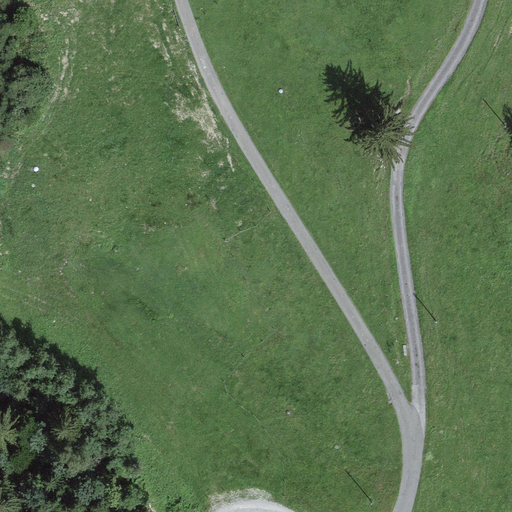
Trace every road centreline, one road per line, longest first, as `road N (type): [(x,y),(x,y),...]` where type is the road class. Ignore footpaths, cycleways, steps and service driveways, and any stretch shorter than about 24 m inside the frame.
road 1 (unclassified): [(402,511),(412,432),(395,390),(231,118),(181,0)]
road 2 (track): [(480,0),(399,161),(396,192),(419,345),(412,432)]
